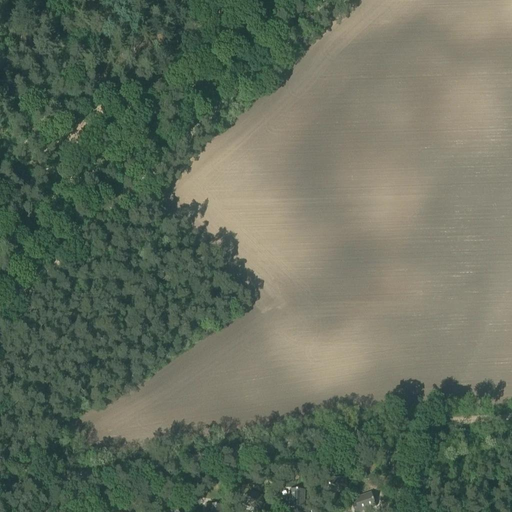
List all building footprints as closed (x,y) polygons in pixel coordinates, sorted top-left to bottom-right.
[(346,491),(346,484),(347,484),(347,477),(329,478),(329,486),(330,486),(330,491),(346,491)] [(303,506),(304,490),(298,490),(298,489),(291,488),(290,506),(297,507),(297,506),(303,506)] [(264,497),(250,490),(247,496),(246,495),(243,502),(259,510),(262,504),(261,503),(264,497)] [(372,498),(371,492),(355,498),(358,504),(357,505),(359,511),(376,505),(373,498),(372,498)] [(222,511),(223,505),(217,505),(217,504),(210,503),(209,511),(222,511)]
